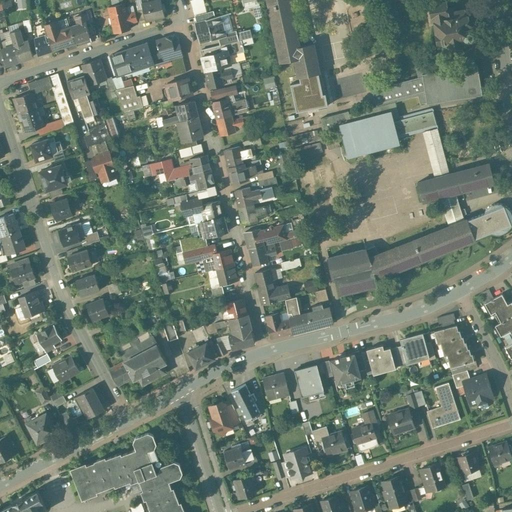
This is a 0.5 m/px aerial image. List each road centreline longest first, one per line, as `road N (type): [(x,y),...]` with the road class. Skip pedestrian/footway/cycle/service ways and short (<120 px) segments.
road 1 (residential): [(265,351),(184,22)]
road 2 (residential): [(0,110),(63,300),(128,419)]
road 3 (residential): [(511,424),(240,511)]
road 4 (residential): [(265,351),(416,312),(455,293)]
road 5 (residential): [(0,82),(184,22)]
road 6 (residential): [(0,486),(128,419)]
road 7 (residential): [(455,293),(511,405)]
road 8 (residential): [(179,392),(217,511)]
